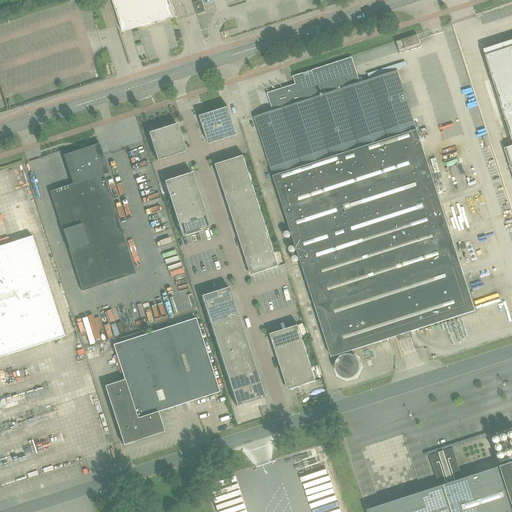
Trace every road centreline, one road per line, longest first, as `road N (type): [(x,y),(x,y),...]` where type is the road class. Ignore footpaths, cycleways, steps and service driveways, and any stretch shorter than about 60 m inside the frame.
road 1 (residential): [(172,75),(286,426)]
road 2 (unclassified): [(18,511),(286,426)]
road 3 (tertiary): [(172,75),(412,0)]
road 4 (unclassified): [(286,426),(511,353)]
road 5 (tertiary): [(0,131),(172,75)]
